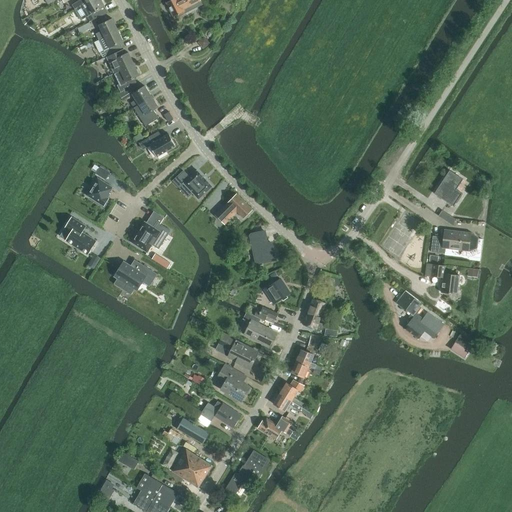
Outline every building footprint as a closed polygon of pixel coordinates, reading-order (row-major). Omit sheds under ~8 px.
[(81,0),(72,5),(75,11),(92,0),(81,0)] [(87,16),(87,17),(90,23),(107,14),(103,7),(105,6),(100,0),(92,0),(75,11),(78,15),(80,14),(87,16)] [(175,18),(185,12),(187,15),(203,7),(199,0),(181,0),(182,1),(180,2),(179,0),(171,0),(167,2),(175,18)] [(99,39),(104,36),(105,38),(118,31),(112,19),(107,22),(105,18),(94,23),(97,28),(99,27),(101,31),(96,34),(99,39)] [(88,30),(85,25),(78,28),(80,34),(88,30)] [(118,31),(105,38),(100,40),(107,55),(120,49),(118,44),(123,41),(118,31)] [(203,49),(210,44),(205,37),(198,42),(203,49)] [(92,57),(95,63),(107,58),(105,52),(92,57)] [(121,52),(108,59),(115,74),(121,71),(134,65),(128,54),(123,56),(121,52)] [(132,95),(139,105),(140,107),(152,98),(145,88),(140,92),(136,87),(128,93),(126,89),(136,84),(134,79),(139,76),(134,65),(121,71),(115,74),(120,84),(118,85),(121,92),(119,93),(123,101),(132,95)] [(133,108),(141,120),(146,128),(159,119),(154,112),(158,108),(152,98),(140,107),(139,105),(133,108)] [(170,112),(169,113),(165,115),(170,122),(175,119),(170,112)] [(108,124),(114,120),(111,115),(104,119),(108,124)] [(157,158),(176,146),(169,135),(164,137),(160,132),(141,142),(145,149),(150,146),(157,158)] [(103,178),(105,179),(110,172),(100,166),(100,168),(96,174),(103,178)] [(198,201),(212,186),(195,170),(188,178),(181,171),(170,182),(177,189),(181,184),(198,201)] [(451,171),(442,184),(436,194),(448,203),(463,179),(451,171)] [(105,179),(103,178),(93,195),(109,205),(119,187),(105,179)] [(237,212),(244,219),(253,209),(236,193),(223,206),(214,215),(225,225),(237,212)] [(443,211),(439,217),(454,227),(455,219),(443,211)] [(153,222),(147,218),(137,237),(150,244),(160,226),(167,229),(170,223),(156,216),(153,222)] [(93,232),(76,221),(68,232),(73,236),(70,242),(89,255),(96,243),(89,239),(93,232)] [(477,236),(470,232),(446,229),(445,238),(433,236),(431,253),(445,254),(446,249),(467,251),(476,248),(477,236)] [(256,264),(275,260),(271,243),(265,245),(264,240),(267,239),(265,232),(250,235),(256,264)] [(157,262),(160,257),(155,253),(152,259),(157,262)] [(101,258),(94,254),(88,265),(94,269),(101,258)] [(148,286),(155,274),(134,260),(130,265),(123,260),(113,274),(117,277),(113,282),(128,293),(132,288),(135,290),(141,281),(148,286)] [(167,269),(171,263),(166,260),(162,266),(167,269)] [(457,296),(459,277),(444,275),(445,267),(432,266),(431,278),(444,279),(442,294),(457,296)] [(478,277),(479,269),(467,268),(467,271),(468,271),(468,276),(478,277)] [(340,282),(338,278),(335,276),(331,278),(330,282),(332,286),(335,287),(339,285),(340,282)] [(274,303),(290,293),(282,279),(265,289),(274,303)] [(426,312),(422,318),(416,314),(420,308),(417,306),(419,304),(404,294),(396,305),(413,317),(404,329),(418,339),(423,332),(433,340),(444,324),(426,312)] [(306,325),(324,331),(326,324),(320,322),(326,304),(314,300),(306,325)] [(257,318),(260,320),(267,323),(269,319),(274,322),(277,315),(265,309),(263,313),(259,312),(257,318)] [(242,321),(250,324),(244,335),(271,347),(277,332),(258,324),(260,320),(257,318),(246,313),(242,321)] [(336,330),(338,324),(327,322),(326,328),(336,330)] [(252,369),(260,352),(239,343),(240,341),(226,334),(220,346),(233,352),(231,357),(244,363),(243,365),(252,369)] [(310,340),(308,346),(313,348),(317,349),(320,336),(311,334),(310,340)] [(454,343),(465,350),(470,341),(459,334),(454,343)] [(464,359),(470,350),(466,348),(465,350),(454,343),(449,350),(464,359)] [(314,355),(317,349),(313,348),(308,346),(306,351),(314,355)] [(304,350),(299,362),(313,367),(312,368),(315,369),(315,368),(321,370),(323,367),(314,364),(317,356),(314,355),(306,351),(304,350)] [(191,362),(199,366),(202,360),(194,357),(191,362)] [(214,367),(217,363),(210,359),(207,363),(214,367)] [(308,378),(312,368),(313,367),(299,362),(294,373),(308,378)] [(223,389),(243,401),(252,387),(244,382),(247,376),(226,364),(218,377),(227,382),(223,389)] [(192,380),(203,387),(206,381),(195,375),(192,380)] [(287,382),(281,393),(303,406),(304,404),(294,397),(298,391),(302,393),(307,386),(298,382),(295,380),(292,385),(287,382)] [(286,411),(290,405),(300,411),(302,407),(303,406),(281,393),(274,404),(286,411)] [(212,422),(216,417),(233,428),(242,414),(219,399),(214,405),(216,407),(216,408),(210,404),(202,415),(212,422)] [(289,429),(292,423),(283,417),(278,425),(267,418),(265,421),(262,420),(257,428),(275,439),(281,430),(286,433),(289,429)] [(203,444),(209,433),(183,418),(177,429),(203,444)] [(179,447),(185,437),(176,431),(170,441),(179,447)] [(198,487),(211,465),(186,449),(172,471),(198,487)] [(118,460),(135,470),(140,461),(123,451),(118,460)] [(259,477),(270,460),(256,452),(247,467),(243,464),(235,479),(233,478),(227,489),(235,494),(241,483),(247,487),(255,475),(259,477)] [(142,492),(169,508),(177,494),(150,478),(142,492)] [(105,484),(100,493),(97,496),(108,502),(110,499),(116,490),(105,484)] [(146,511),(166,511),(169,508),(142,492),(134,505),(146,511)]
